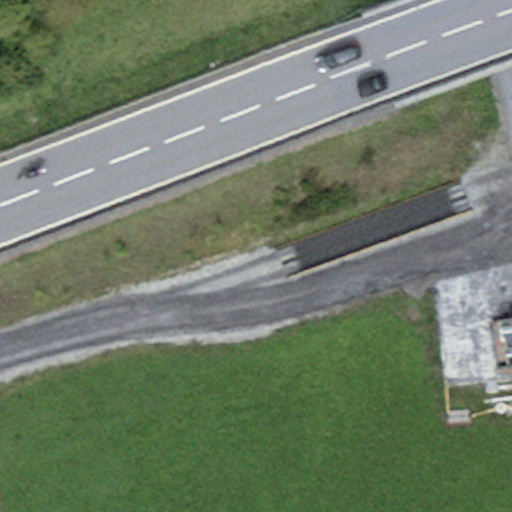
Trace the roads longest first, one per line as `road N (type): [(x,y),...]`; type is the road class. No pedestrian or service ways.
road 1 (primary): [(511,11),(0,202)]
road 2 (track): [(511,245),(266,311),(131,321),(0,362)]
